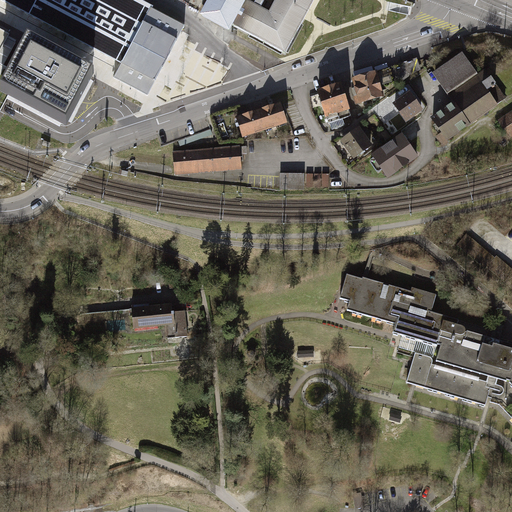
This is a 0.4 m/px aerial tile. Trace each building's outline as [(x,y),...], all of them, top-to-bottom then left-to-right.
[(0,0),(123,65),(152,9),(153,7),(139,0),(0,0)] [(210,0),(200,19),(230,35),(234,29),(286,57),(316,0),(210,0)] [(353,0),(403,23),(411,8),(394,0),(353,0)] [(152,9),(123,65),(115,79),(148,97),(186,27),(152,9)] [(331,49),(373,38),(368,18),(325,29),(331,49)] [(0,87),(0,93),(70,130),(98,76),(26,38),(0,87)] [(480,76),(462,55),(433,74),(454,102),(430,119),(450,142),(507,100),(487,71),(480,76)] [(372,74),(352,79),(359,105),(385,99),(383,87),(421,72),(418,61),(372,74)] [(341,85),(316,93),(324,120),(350,112),(341,85)] [(411,92),(393,105),(407,124),(425,112),(411,92)] [(282,105),(237,120),(244,139),(289,124),(282,105)] [(511,139),(511,113),(499,122),(510,140),(511,139)] [(360,129),(341,142),(355,161),(374,148),(360,129)] [(403,135),(372,156),(388,180),(419,159),(403,135)] [(241,148),(174,154),(176,176),(242,171),(241,148)] [(330,175),(281,175),(281,191),(331,190),(330,175)] [(495,257),(468,234),(458,245),(486,269),(488,267),(511,287),(511,266),(498,254),(495,257)] [(410,292),(348,276),(341,298),(350,301),(348,310),(394,324),(394,330),(404,334),(400,348),(414,353),(409,382),(485,404),(492,385),(505,388),(501,404),(511,414),(511,344),(468,332),(465,327),(459,325),(459,320),(432,313),(438,295),(412,288),(410,292)] [(132,307),(134,329),(175,325),(177,338),(188,337),(186,311),(174,312),(174,303),(132,307)] [(342,511),(364,511),(365,503),(342,504),(342,511)]
